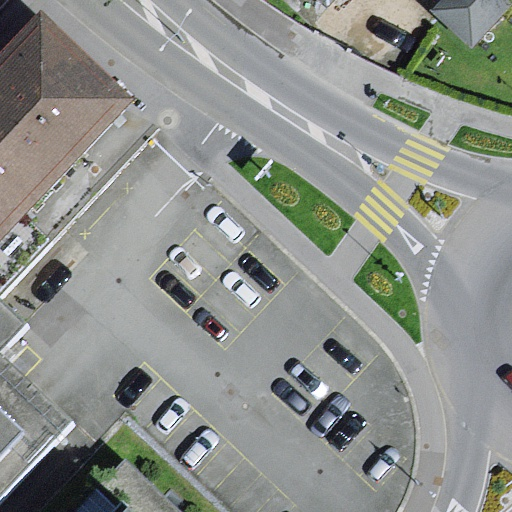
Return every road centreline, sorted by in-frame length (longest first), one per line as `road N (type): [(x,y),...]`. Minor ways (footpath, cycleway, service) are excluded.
road 1 (primary): [(92,0),(172,68),(363,195),(433,257),(451,293)]
road 2 (primary): [(511,183),(417,159),(251,63),(171,0)]
road 3 (residential): [(471,391),(474,433),(461,511)]
